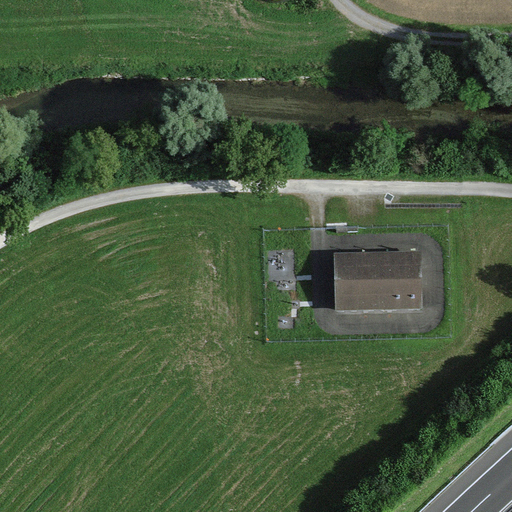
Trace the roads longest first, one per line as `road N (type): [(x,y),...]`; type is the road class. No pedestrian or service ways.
road 1 (track): [(0,241),(95,199),(197,185),(511,196)]
road 2 (track): [(341,0),(351,12),(417,32),(511,34)]
